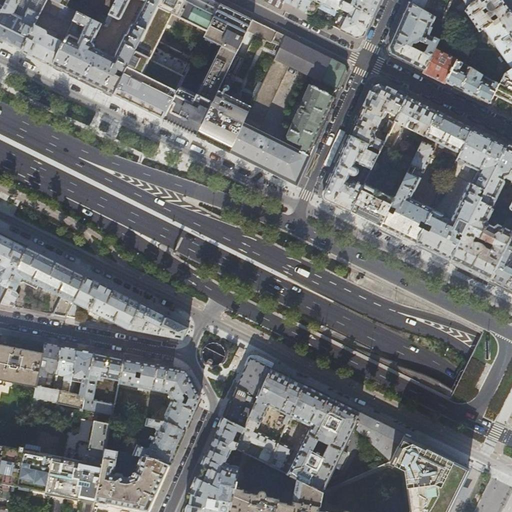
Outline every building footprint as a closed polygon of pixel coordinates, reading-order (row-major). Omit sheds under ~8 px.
[(6,0),(0,12),(0,39),(22,50),(35,24),(42,10),(46,0),(6,0)] [(62,4),(53,0),(46,0),(42,10),(56,17),(62,4)] [(64,41),(53,66),(73,76),(93,85),(112,95),(121,77),(118,76),(120,71),(123,73),(159,0),(115,0),(116,0),(107,17),(104,25),(107,27),(113,16),(118,19),(120,18),(129,0),(140,0),(141,0),(142,0),(145,1),(134,24),(133,23),(131,24),(125,35),(124,34),(113,56),(94,47),(95,46),(95,45),(94,44),(94,43),(93,43),(92,43),(101,24),(94,20),(77,12),(73,21),(84,27),(76,43),(66,38),(64,41)] [(121,77),(112,95),(162,120),(220,3),(213,0),(159,0),(123,73),(121,77)] [(264,0),(281,8),(284,1),(284,0),(264,0)] [(305,12),(311,0),(284,0),(284,1),(294,6),(305,12)] [(311,0),(305,12),(305,13),(312,16),(316,7),(326,12),(336,17),(337,15),(343,1),(341,0),(311,0)] [(348,0),(347,3),(373,15),(377,4),(379,0),(348,0)] [(410,0),(409,3),(425,12),(430,0),(410,0)] [(463,0),(464,2),(456,8),(461,15),(465,13),(468,7),(478,0),(463,0)] [(509,10),(501,0),(478,0),(468,7),(465,13),(479,32),(483,29),(509,10)] [(347,3),(343,1),(337,15),(340,16),(341,15),(346,17),(343,23),(338,22),(336,27),(357,37),(364,35),(369,22),(373,15),(347,3)] [(220,3),(162,120),(196,136),(232,61),(246,31),(252,19),(220,3)] [(439,40),(427,34),(435,18),(425,12),(409,3),(408,3),(398,26),(388,48),(390,54),(423,71),(424,71),(435,49),(439,40)] [(66,6),(62,4),(56,17),(65,21),(70,8),(66,6)] [(70,8),(65,21),(72,24),(73,21),(77,12),(70,8)] [(452,17),(447,10),(442,22),(447,24),(452,21),(452,17)] [(511,14),(509,10),(483,29),(511,69),(511,68),(511,14)] [(104,25),(107,17),(103,15),(96,17),(94,20),(101,24),(104,25)] [(268,28),(252,19),(246,31),(255,36),(242,66),(265,77),(285,36),(268,28)] [(35,24),(22,50),(38,58),(53,66),(64,41),(51,35),(53,31),(45,27),(44,28),(35,24)] [(453,27),(447,24),(443,32),(449,35),(453,27)] [(285,36),(265,77),(247,114),(262,121),(289,66),(313,78),(339,90),(347,72),(345,65),(285,36)] [(424,71),(423,71),(422,73),(445,84),(446,82),(446,81),(456,60),(457,60),(435,49),(424,71)] [(462,57),(460,62),(462,63),(466,65),(469,60),(462,57)] [(446,81),(446,82),(489,103),(495,93),(500,85),(493,81),(490,87),(482,82),(482,81),(482,80),(480,79),(482,75),(469,67),(467,70),(460,67),(462,63),(460,62),(456,60),(446,81)] [(232,61),(196,136),(229,153),(247,114),(265,77),(242,66),(232,61)] [(511,68),(511,69),(506,73),(500,85),(495,93),(509,100),(511,101),(511,68)] [(294,148),(258,131),(262,121),(247,114),(229,153),(296,186),(306,165),(319,135),(333,103),(339,90),(313,78),(299,109),(294,107),(293,108),(291,111),(290,111),(287,118),(294,122),(287,136),(288,140),(302,146),(300,151),(297,150),(298,147),(295,146),(294,148)] [(396,117),(407,96),(378,82),(372,85),(360,111),(350,136),(380,151),(384,142),(376,138),(375,134),(381,121),(381,119),(380,118),(383,117),(383,115),(389,117),(390,115),(396,117)] [(438,111),(407,96),(396,117),(394,122),(396,123),(401,125),(425,137),(438,111)] [(472,128),(438,111),(425,137),(459,154),(472,128)] [(396,123),(394,122),(388,135),(384,142),(380,151),(371,170),(363,186),(350,213),(381,228),(408,173),(422,142),(425,137),(401,125),(388,150),(384,148),(396,123)] [(479,202),(507,145),(472,128),(459,154),(456,161),(457,162),(457,163),(458,163),(457,165),(461,167),(462,165),(463,166),(463,165),(477,172),(471,184),(469,183),(450,221),(443,217),(444,215),(432,209),(415,245),(422,248),(450,262),(479,202)] [(380,151),(350,136),(338,162),(324,194),(325,197),(326,201),(350,213),(363,186),(353,181),(351,182),(350,183),(348,183),(351,176),(353,177),(355,177),(357,176),(359,174),(359,172),(359,169),(357,168),(355,167),(356,163),(371,170),(380,151)] [(435,149),(422,142),(408,173),(419,178),(422,172),(423,173),(435,149)] [(511,147),(507,145),(479,202),(492,208),(504,183),(504,181),(503,179),(504,178),(507,178),(508,179),(511,181),(511,202),(510,207),(510,208),(510,209),(511,210),(511,211),(511,210),(511,147)] [(408,173),(381,228),(405,240),(415,245),(432,209),(411,199),(421,179),(419,178),(408,173)] [(479,202),(450,262),(448,265),(467,274),(487,285),(489,281),(511,234),(511,215),(511,216),(507,224),(500,221),(498,225),(495,224),(493,227),(488,225),(486,226),(485,223),(487,222),(493,210),(492,208),(479,202)] [(0,303),(27,248),(11,240),(0,234),(0,303)] [(511,234),(489,281),(498,285),(506,290),(505,293),(511,296),(511,234)] [(27,248),(0,303),(13,306),(19,295),(16,291),(19,283),(23,282),(36,288),(38,285),(47,289),(61,296),(53,314),(65,317),(72,303),(73,302),(85,276),(27,248)] [(140,304),(85,276),(73,302),(99,315),(128,329),(140,304)] [(79,306),(72,303),(65,317),(74,318),(79,306)] [(188,327),(140,304),(128,329),(182,340),(185,333),(188,327)] [(207,365),(211,366),(215,366),(218,365),(222,363),(224,360),(225,356),(225,352),(224,348),(221,345),(218,343),(214,342),(210,343),(207,344),(204,347),(202,351),(201,355),(202,358),(204,362),(207,365)] [(62,346),(46,343),(44,353),(37,387),(44,388),(48,372),(56,374),(62,346)] [(0,344),(0,380),(37,388),(37,387),(44,353),(32,351),(15,348),(0,344)] [(70,393),(79,350),(62,346),(56,374),(65,376),(62,391),(70,393)] [(37,387),(37,388),(35,399),(58,403),(80,408),(84,408),(95,353),(79,350),(70,393),(62,391),(53,390),(44,388),(37,387)] [(96,411),(113,415),(116,403),(94,399),(98,380),(101,380),(102,378),(120,381),(125,359),(95,353),(84,408),(96,411)] [(245,371),(237,388),(258,398),(272,369),(275,364),(266,361),(261,358),(259,362),(251,358),(245,371)] [(113,415),(142,420),(147,422),(148,419),(163,422),(185,431),(195,409),(200,397),(187,371),(125,359),(120,381),(120,384),(169,394),(173,400),(164,420),(154,416),(154,413),(152,410),(116,403),(113,415)] [(272,369),(258,398),(245,428),(235,449),(242,452),(269,465),(279,442),(256,430),(269,405),(287,414),(283,422),(284,424),(286,425),(289,418),(304,385),(283,374),(272,369)] [(330,397),(304,385),(289,418),(294,420),(295,418),(311,426),(287,474),(297,479),(321,491),(323,490),(356,423),(359,424),(357,429),(390,462),(405,434),(380,422),(330,397)] [(258,398),(237,388),(233,398),(224,418),(245,428),(258,398)] [(106,449),(113,415),(96,411),(86,461),(25,448),(24,450),(18,483),(17,486),(25,488),(54,493),(81,499),(95,501),(106,449)] [(245,428),(224,418),(214,440),(186,504),(182,511),(229,511),(235,488),(242,452),(235,449),(245,428)] [(147,422),(142,420),(141,425),(156,428),(157,430),(154,436),(152,435),(150,440),(152,441),(149,447),(147,448),(133,443),(129,451),(126,450),(125,453),(142,456),(155,459),(170,465),(179,445),(185,431),(163,422),(148,419),(147,422)] [(447,455),(405,434),(390,462),(389,464),(404,471),(409,509),(408,511),(446,511),(468,468),(461,465),(455,462),(456,459),(447,455)] [(279,442),(269,465),(281,472),(292,449),(279,442)] [(24,450),(0,444),(0,479),(18,483),(24,450)] [(147,511),(148,511),(159,490),(170,465),(155,459),(142,456),(125,453),(119,452),(106,449),(95,501),(123,507),(147,511)] [(244,490),(235,488),(229,511),(275,511),(276,511),(278,502),(279,499),(266,497),(266,495),(266,493),(265,492),(263,491),(262,491),(260,492),(259,493),(257,495),(243,492),(244,490)] [(348,511),(346,511),(343,511),(342,511),(326,511),(317,510),(317,509),(294,505),(294,506),(290,505),(286,504),(278,502),(276,511),(275,511),(348,511)]
